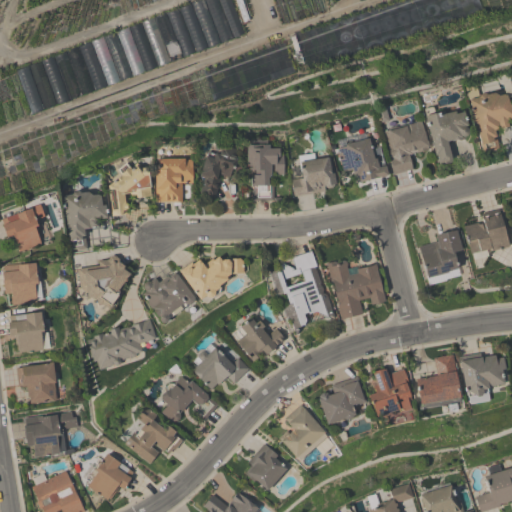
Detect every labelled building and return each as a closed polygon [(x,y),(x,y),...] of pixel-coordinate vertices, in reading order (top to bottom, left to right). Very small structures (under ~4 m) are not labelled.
[(470,101),(481,145),(493,142),(496,130),(511,126),(511,122),(511,119),(511,118),(511,103),(509,104),(506,94),(494,93),(485,94),(481,95),(470,101)] [(424,118),(437,166),(454,163),(447,141),(471,136),(465,112),(456,114),(455,111),(445,114),(444,111),(424,118)] [(383,132),(392,174),(414,169),(409,156),(430,150),(423,125),(416,122),(383,132)] [(337,148),(368,138),(379,167),(387,166),(390,176),(361,183),(358,176),(354,177),(351,170),(343,173),(337,148)] [(248,144),(269,144),(269,148),(283,148),(286,176),(271,176),(268,185),(271,185),(273,200),(255,201),(250,175),(255,174),(255,170),(249,170),(248,144)] [(236,150),(230,178),(222,175),(214,199),(199,194),(204,177),(199,176),(205,156),(214,158),(223,147),(236,150)] [(298,162),(330,157),(337,188),(294,197),(291,180),(302,179),(298,162)] [(158,159),(191,159),(192,184),(181,184),(182,202),(157,202),(155,169),(158,169),(158,159)] [(136,164),(107,186),(112,215),(126,214),(124,200),(150,197),(147,168),(140,168),(136,164)] [(70,241),(63,196),(88,192),(93,195),(97,194),(100,196),(102,205),(105,205),(107,219),(97,220),(100,226),(85,230),(87,239),(70,241)] [(2,219),(40,204),(44,218),(35,221),(42,242),(20,251),(13,235),(7,238),(2,219)] [(463,227),(470,255),(509,247),(500,214),(463,227)] [(419,247),(437,242),(435,236),(456,230),(461,250),(454,252),(458,269),(427,279),(419,247)] [(312,252),(333,314),(294,330),(268,273),(283,263),(293,269),(291,258),(312,252)] [(131,275),(109,310),(80,288),(76,269),(98,266),(97,262),(108,260),(110,257),(115,255),(118,257),(118,261),(125,265),(123,269),(131,275)] [(243,257),(242,275),(229,275),(231,279),(201,300),(181,271),(200,260),(202,264),(216,256),(220,260),(243,257)] [(327,263),(344,259),(347,270),(374,265),(386,302),(370,306),(368,298),(359,301),(363,314),(341,320),(327,263)] [(3,267),(36,262),(37,302),(12,306),(11,293),(4,294),(3,267)] [(175,273),(194,298),(194,302),(190,305),(184,303),(167,314),(168,318),(165,322),(159,322),(141,295),(145,291),(143,287),(143,283),(146,281),(149,281),(155,278),(158,282),(175,273)] [(9,317),(40,312),(43,349),(19,352),(16,337),(9,337),(9,317)] [(252,318),(267,334),(276,328),(285,340),(266,355),(262,350),(258,359),(252,362),(237,342),(234,334),(252,318)] [(149,319),(155,339),(139,344),(141,351),(99,370),(86,341),(149,319)] [(215,348),(230,363),(238,357),(249,368),(234,384),(226,377),(211,389),(191,370),(215,348)] [(434,358),(452,355),(458,398),(420,405),(415,380),(436,376),(434,358)] [(460,360),(502,357),(504,384),(466,391),(460,360)] [(16,368),(54,361),(58,399),(30,403),(27,386),(19,387),(16,368)] [(371,373),(384,368),(387,375),(402,369),(411,409),(375,416),(367,396),(375,392),(372,386),(376,385),(371,373)] [(182,376),(218,404),(202,420),(192,411),(197,406),(192,400),(171,420),(162,411),(167,405),(162,400),(162,396),(166,390),(170,390),(182,376)] [(330,385),(356,376),(365,402),(352,407),(355,415),(325,426),(316,398),(332,394),(330,385)] [(284,418),(299,405),(324,433),(299,459),(279,438),(290,427),(284,418)] [(25,419),(72,412),(75,427),(60,431),(64,452),(34,457),(32,444),(27,444),(25,419)] [(166,424),(176,432),(164,451),(153,443),(150,447),(158,453),(150,463),(124,443),(152,421),(164,428),(166,424)] [(264,444),(286,469),(269,491),(256,480),(253,482),(243,474),(251,467),(247,463),(264,444)] [(107,453),(133,471),(124,490),(119,486),(110,501),(87,486),(107,453)] [(481,511),(476,497),(489,493),(485,476),(511,467),(511,497),(481,511)] [(42,511),(30,487),(64,471),(85,511),(42,511)] [(390,488),(411,483),(415,498),(396,503),(398,511),(369,511),(369,510),(390,500),(390,488)] [(424,511),(419,495),(451,485),(463,511),(472,509),(473,511),(424,511)] [(203,507),(209,511),(255,511),(258,509),(238,492),(226,506),(212,493),(203,507)]
